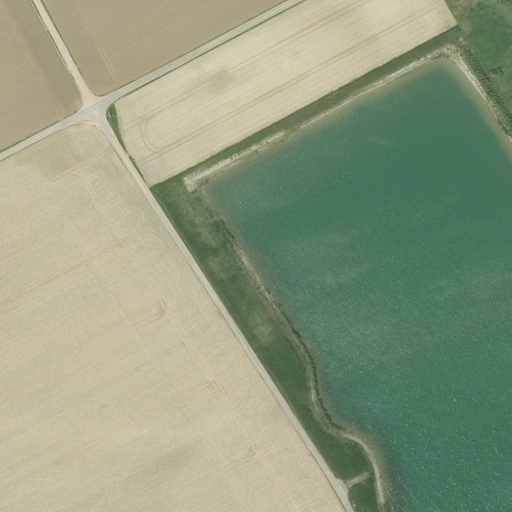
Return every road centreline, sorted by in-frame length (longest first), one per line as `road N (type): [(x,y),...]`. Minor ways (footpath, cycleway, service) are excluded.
road 1 (unclassified): [(350,511),(92,108)]
road 2 (unclassified): [(92,108),(297,0)]
road 3 (track): [(92,108),(35,0)]
